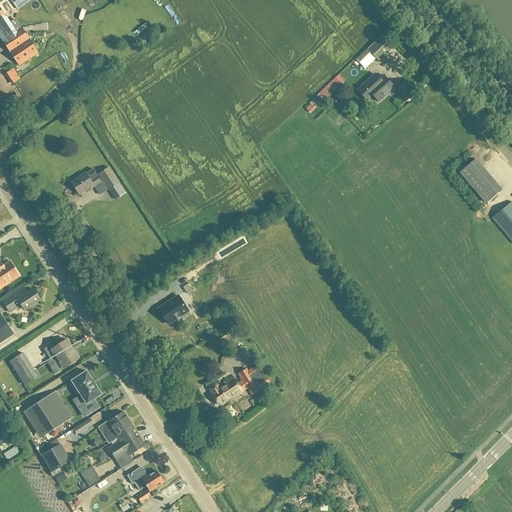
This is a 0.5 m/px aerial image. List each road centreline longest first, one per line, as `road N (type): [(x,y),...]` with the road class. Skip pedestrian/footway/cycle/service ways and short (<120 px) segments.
road 1 (unclassified): [(213,511),(0,184)]
road 2 (unclassified): [(511,159),(372,0)]
